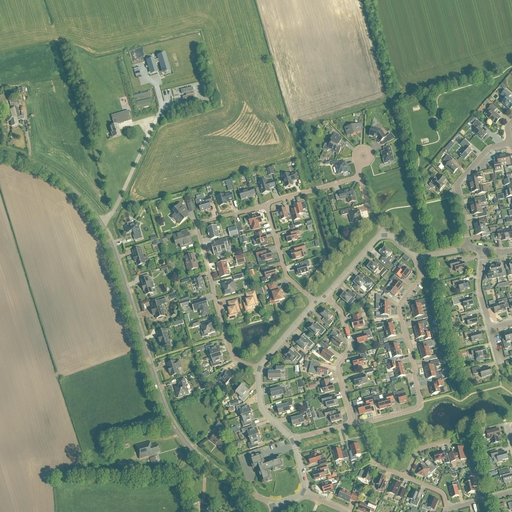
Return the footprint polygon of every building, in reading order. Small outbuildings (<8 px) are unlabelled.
[(153,59),(147,61),(150,69),(155,67),(154,65),(160,63),(163,73),(169,71),(165,57),(158,58),(159,60),(153,61),(153,59)] [(510,110),(511,107),(511,101),(509,98),(511,96),(505,90),(501,95),(506,100),(503,103),(510,110)] [(495,125),(500,118),(494,113),(497,110),(492,105),(488,110),(491,113),(487,118),(495,125)] [(12,127),(19,125),(17,120),(20,119),(17,108),(14,108),(14,107),(4,109),(7,122),(11,122),(12,127)] [(116,119),(112,120),(114,126),(109,127),(112,138),(121,135),(120,132),(120,131),(118,125),(124,123),(122,116),(115,118),(116,119)] [(482,140),(487,134),(480,128),(482,125),(477,121),(473,125),(477,129),(474,133),(477,136),(477,135),(482,140)] [(362,123),(359,124),(345,128),(347,137),(351,136),(358,134),(361,132),(360,129),(363,128),(362,123)] [(394,140),(390,134),(386,138),(383,134),(384,133),(381,130),(377,129),(372,128),(369,137),(374,138),(376,139),(376,140),(376,139),(379,143),(384,140),(387,143),(394,140)] [(340,145),(342,139),(338,135),(334,133),(330,141),(332,142),(331,144),(330,144),(329,146),(327,145),(325,145),(323,149),(324,150),(327,152),(329,151),(329,150),(333,152),(339,155),(341,149),(343,150),(344,146),(340,145)] [(468,149),(471,146),(464,140),(460,145),(464,149),(459,155),(464,160),(471,152),(468,149)] [(384,165),(388,164),(388,163),(393,161),(391,153),(392,153),(390,147),(384,149),(385,152),(382,153),(384,161),(383,161),(384,165)] [(511,159),(509,160),(508,155),(502,156),(504,166),(507,165),(508,168),(511,167),(511,159)] [(451,163),(453,160),(448,156),(444,160),(448,164),(445,168),(448,171),(448,170),(453,174),(458,169),(451,163)] [(502,156),(496,157),(497,162),(494,163),(495,172),(502,171),(501,167),(504,166),(502,156)] [(348,172),(347,169),(346,169),(345,162),(339,164),(338,161),(331,163),(332,166),(335,166),(335,167),(335,168),(336,174),(337,174),(337,175),(344,173),(344,174),(347,173),(348,172)] [(292,182),(298,180),(296,173),(290,175),(290,174),(282,176),(283,181),(284,180),(286,188),(293,185),(292,182)] [(471,187),(481,185),(479,179),(483,179),(482,174),(474,176),(475,180),(469,181),(471,187)] [(444,182),(446,180),(441,176),(437,180),(435,178),(429,185),(434,189),(435,188),(440,192),(444,186),(442,184),(444,182)] [(266,194),(266,193),(270,192),(269,189),(276,187),(274,181),(268,183),(267,181),(259,183),(262,194),(264,194),(265,194),(266,194)] [(481,188),(481,185),(471,187),(472,193),(477,192),(478,195),(487,193),(486,187),(481,188)] [(255,195),(253,188),(249,189),(250,190),(239,193),(242,200),(252,197),(252,196),(255,195)] [(339,193),(339,195),(335,196),(337,202),(341,200),(346,199),(348,200),(349,203),(356,201),(353,192),(352,192),(350,191),(350,190),(339,193)] [(219,196),(217,197),(220,206),(227,204),(226,202),(234,200),(232,193),(224,195),(223,195),(221,195),(219,195),(219,196)] [(485,197),(482,198),(474,200),(475,203),(470,204),(471,210),(481,208),(480,204),(486,203),(485,197)] [(211,198),(205,199),(205,198),(196,200),(197,206),(199,205),(201,212),(211,209),(210,204),(212,203),(211,198)] [(189,213),(180,204),(178,206),(178,207),(175,209),(178,213),(176,214),(176,215),(172,219),(175,222),(176,221),(179,224),(185,219),(184,219),(187,216),(186,215),(189,213)] [(301,206),(301,205),(294,207),(295,210),(292,211),(294,221),(300,219),(299,215),(304,214),(303,211),(301,206)] [(482,211),(481,208),(471,210),(473,216),(478,215),(478,218),(487,216),(486,211),(482,211)] [(292,220),(290,215),(287,215),(285,209),(279,211),(280,216),(281,220),(288,218),(289,221),(292,220)] [(352,223),(361,221),(359,211),(349,214),(352,223)] [(262,223),(260,215),(249,218),(250,226),(251,225),(253,231),(260,229),(258,224),(262,223)] [(476,230),(485,228),(485,225),(488,224),(486,219),(479,221),(480,224),(474,225),(476,230)] [(128,227),(125,228),(127,234),(133,232),(134,234),(133,234),(135,241),(142,239),(137,224),(131,226),(131,223),(127,224),(128,227)] [(211,240),(219,238),(216,227),(208,229),(211,240)] [(228,229),(230,238),(238,236),(236,227),(228,229)] [(486,231),(485,228),(476,230),(477,236),(482,235),(482,237),(490,236),(489,231),(486,231)] [(291,235),(286,236),(288,243),(298,240),(297,236),(300,235),(298,229),(290,232),(291,235)] [(497,231),(498,234),(495,235),(496,239),(498,238),(499,241),(502,240),(502,241),(508,240),(506,231),(503,232),(503,230),(497,231)] [(263,247),(268,246),(267,243),(268,242),(266,236),(263,236),(261,232),(256,233),(257,238),(256,238),(258,246),(262,245),(263,247)] [(179,242),(182,250),(186,249),(185,247),(189,246),(189,248),(193,247),(190,238),(189,238),(188,235),(182,236),(182,233),(173,236),(176,243),(179,242)] [(215,243),(216,247),(213,247),(215,256),(226,253),(224,247),(228,246),(226,240),(215,243)] [(295,251),(291,252),(291,253),(291,254),(291,256),(292,256),(293,260),(297,259),(298,259),(300,259),(300,258),(304,257),(302,252),(305,251),(304,245),(294,248),(295,251)] [(381,251),(379,253),(384,257),(380,262),(385,267),(390,271),(393,266),(389,262),(391,260),(389,257),(392,254),(385,248),(382,252),(381,251)] [(145,264),(145,262),(148,261),(147,257),(143,258),(141,249),(133,251),(134,256),(133,257),(135,263),(136,262),(138,267),(141,266),(142,266),(144,266),(145,264)] [(272,259),(270,252),(266,253),(265,250),(256,252),(259,263),(260,266),(266,265),(265,261),(272,259)] [(194,254),(185,257),(187,264),(186,265),(188,272),(199,269),(194,254)] [(235,257),(237,266),(246,264),(243,255),(235,257)] [(302,266),(297,268),(298,273),(296,273),(297,276),(299,277),(302,276),(301,275),(308,273),(307,268),(310,267),(308,261),(301,263),(302,266)] [(384,268),(376,261),(373,264),(371,262),(369,264),(370,265),(367,268),(374,274),(378,269),(381,271),(384,268)] [(465,270),(464,263),(460,264),(459,261),(450,264),(451,269),(455,268),(456,272),(458,272),(459,273),(460,274),(463,273),(463,272),(463,270),(465,270)] [(221,278),(229,276),(226,262),(217,265),(221,278)] [(502,270),(500,264),(495,266),(497,278),(503,277),(506,277),(505,271),(502,270)] [(400,265),(394,274),(400,279),(402,276),(405,278),(406,279),(412,272),(409,269),(408,271),(400,265)] [(487,272),(488,274),(485,275),(484,281),(495,279),(497,278),(495,266),(489,267),(490,271),(487,272)] [(277,275),(275,269),(272,270),(272,269),(270,270),(269,267),(261,269),(262,274),(265,273),(266,278),(261,279),(262,283),(269,282),(268,279),(270,278),(271,278),(270,277),(277,275)] [(143,277),(144,280),(141,281),(143,285),(142,285),(144,292),(145,292),(146,295),(153,293),(152,289),(155,288),(153,282),(151,282),(149,275),(143,277)] [(204,290),(200,276),(194,278),(195,281),(194,282),(196,289),(197,289),(198,292),(204,290)] [(391,281),(389,284),(398,292),(402,287),(401,286),(403,283),(394,276),(390,280),(391,281)] [(356,285),(354,288),(358,292),(360,289),(363,286),(369,292),(374,286),(366,278),(365,279),(363,281),(359,277),(358,278),(357,277),(355,279),(356,280),(354,283),(356,285)] [(462,284),(461,280),(452,283),(453,286),(455,285),(456,288),(459,287),(460,292),(463,291),(463,290),(469,289),(467,282),(462,284)] [(233,293),(237,292),(236,288),(235,289),(233,282),(223,284),(225,291),(224,291),(225,295),(232,294),(231,293),(232,292),(233,293)] [(268,286),(271,292),(277,289),(274,283),(268,286)] [(389,284),(385,289),(383,288),(381,290),(387,295),(389,292),(395,297),(398,292),(389,284)] [(280,301),(284,300),(281,291),(273,294),(274,299),(271,300),(270,302),(270,303),(270,304),(272,305),(279,303),(280,301)] [(343,295),(341,298),(347,304),(350,306),(355,300),(353,299),(356,297),(349,291),(346,294),(344,292),(342,294),(343,295)] [(246,294),(247,297),(248,300),(246,301),(247,304),(244,304),(246,311),(252,310),(251,307),(255,306),(255,305),(258,304),(255,292),(246,294)] [(376,310),(381,310),(390,310),(390,304),(382,304),(382,297),(379,295),(376,295),(376,310)] [(472,299),(464,301),(463,297),(453,300),(454,306),(463,303),(464,308),(467,307),(467,308),(468,309),(470,308),(470,307),(470,306),(473,305),(472,299)] [(201,317),(204,316),(209,315),(207,308),(208,307),(206,299),(192,303),(195,311),(199,310),(201,317)] [(508,308),(508,305),(506,299),(498,301),(498,304),(501,313),(506,311),(505,309),(508,308)] [(159,318),(159,319),(160,320),(161,320),(162,319),(163,318),(163,317),(165,316),(161,306),(167,304),(165,300),(151,304),(153,308),(151,309),(153,316),(155,315),(156,319),(159,318)] [(418,301),(419,305),(412,306),(413,312),(422,310),(421,307),(427,305),(425,300),(418,301)] [(229,303),(229,306),(230,309),(229,309),(229,312),(226,313),(228,320),(234,318),(233,315),(237,314),(237,313),(240,312),(237,301),(229,303)] [(498,304),(495,305),(494,301),(489,302),(490,309),(493,308),(495,314),(501,313),(498,304)] [(324,311),(323,310),(322,310),(321,311),(321,312),(321,313),(321,314),(321,315),(325,319),(322,321),(329,327),(333,322),(330,320),(333,317),(330,314),(331,314),(328,311),(327,312),(325,310),(324,311)] [(376,314),(376,316),(376,319),(382,319),(382,316),(390,316),(390,310),(381,310),(381,313),(378,313),(376,314)] [(422,310),(413,312),(415,318),(422,317),(423,320),(430,318),(428,312),(423,313),(422,310)] [(355,322),(352,322),(354,329),(364,326),(362,319),(361,319),(360,314),(353,316),(355,322)] [(467,316),(461,317),(463,323),(467,321),(468,324),(467,326),(471,328),(472,325),(478,324),(476,317),(468,319),(467,316)] [(428,327),(427,324),(426,321),(420,322),(421,325),(414,327),(416,333),(427,330),(426,327),(428,327)] [(215,332),(211,322),(201,325),(203,332),(202,333),(203,337),(208,336),(208,334),(215,332)] [(386,333),(394,330),(393,324),(386,326),(385,323),(378,325),(379,328),(384,327),(386,333)] [(312,325),(311,325),(310,325),(309,326),(308,327),(308,328),(309,329),(308,330),(316,336),(318,333),(321,336),(326,331),(319,325),(316,328),(313,324),(312,325)] [(165,330),(158,332),(160,339),(159,339),(160,343),(161,343),(162,348),(170,345),(165,330)] [(386,333),(387,338),(383,340),(384,343),(390,341),(389,338),(396,336),(394,330),(386,333)] [(428,334),(427,330),(416,333),(417,339),(424,337),(425,341),(432,339),(431,333),(428,334)] [(364,335),(356,338),(358,344),(368,341),(367,340),(372,338),(370,331),(364,332),(364,335)] [(332,341),(331,342),(339,348),(343,343),(336,338),(338,335),(333,332),(328,338),(332,341)] [(482,340),(481,333),(472,336),(471,332),(464,334),(466,340),(471,338),(472,343),(482,340)] [(504,334),(505,338),(503,341),(505,350),(508,349),(508,348),(510,347),(509,343),(511,342),(509,332),(504,334)] [(300,339),(299,338),(298,338),(297,339),(296,340),(296,341),(297,342),(296,343),(304,350),(307,347),(310,349),(314,345),(307,339),(305,342),(301,338),(300,339)] [(433,347),(431,341),(420,344),(421,347),(419,348),(421,354),(430,351),(429,348),(433,347)] [(326,350),(323,352),(321,350),(318,353),(321,355),(321,356),(329,362),(334,356),(327,350),(330,348),(322,342),(319,345),(326,350)] [(391,353),(400,350),(398,344),(391,346),(390,343),(385,345),(380,346),(380,348),(380,349),(385,348),(386,351),(388,350),(389,353),(391,353)] [(214,345),(206,348),(209,358),(222,354),(221,352),(220,351),(219,351),(218,346),(218,347),(215,348),(214,345)] [(487,357),(485,350),(479,352),(478,348),(471,350),(472,356),(476,355),(477,359),(476,360),(477,362),(477,363),(482,361),(481,358),(487,357)] [(466,349),(456,352),(459,366),(465,365),(464,360),(462,360),(461,356),(468,354),(466,349)] [(400,350),(391,353),(393,358),(387,360),(388,363),(395,361),(395,358),(402,356),(400,350)] [(289,352),(288,351),(287,351),(286,352),(285,353),(285,354),(286,355),(285,356),(288,358),(287,359),(290,362),(290,361),(293,363),(295,360),(297,362),(301,357),(296,352),(294,354),(290,351),(289,352)] [(431,357),(430,351),(421,354),(422,359),(430,358),(430,361),(437,359),(436,356),(431,357)] [(222,354),(209,358),(212,357),(213,361),(211,363),(212,368),(220,365),(219,362),(222,361),(223,362),(222,357),(222,356),(222,354)] [(361,358),(352,361),(354,367),(364,364),(363,363),(368,361),(366,354),(360,355),(361,358)] [(175,362),(168,364),(169,368),(168,368),(170,374),(171,374),(172,377),(180,374),(179,371),(178,371),(177,369),(181,368),(179,361),(175,362)] [(430,366),(425,368),(426,374),(435,371),(437,371),(436,368),(439,367),(438,361),(431,363),(430,366)] [(396,372),(404,370),(403,364),(398,365),(397,362),(388,365),(389,371),(395,369),(396,372)] [(320,368),(321,365),(311,363),(309,374),(317,376),(317,374),(327,376),(328,370),(320,368)] [(489,368),(480,371),(479,367),(472,369),(473,375),(481,373),(482,379),(485,378),(485,377),(491,375),(489,368)] [(276,373),(269,373),(269,380),(273,379),(273,381),(277,381),(277,379),(280,379),(280,373),(284,372),(284,368),(276,368),(276,373)] [(404,370),(396,372),(397,378),(392,380),(392,383),(400,381),(399,378),(406,376),(404,370)] [(435,371),(426,374),(428,380),(435,378),(436,381),(443,379),(441,373),(436,375),(435,371)] [(234,377),(233,377),(233,378),(226,373),(227,374),(225,376),(222,374),(217,381),(221,384),(224,383),(227,385),(226,386),(228,383),(229,384),(229,383),(230,383),(231,382),(231,381),(231,380),(234,377)] [(361,385),(367,383),(365,375),(354,378),(356,386),(357,386),(358,386),(359,386),(360,386),(361,385)] [(185,385),(186,384),(185,379),(178,381),(180,386),(175,388),(177,394),(176,394),(178,398),(182,397),(182,396),(188,394),(185,385)] [(325,393),(334,391),(332,385),(329,385),(328,381),(321,382),(323,388),(325,393)] [(444,387),(442,381),(434,383),(435,387),(430,388),(432,395),(441,393),(441,394),(445,393),(443,387),(444,387)] [(238,391),(236,394),(236,395),(237,394),(240,396),(239,399),(243,403),(248,398),(249,397),(246,394),(248,391),(249,392),(243,387),(243,386),(243,385),(241,388),(240,388),(239,389),(238,390),(238,391)] [(286,394),(284,388),(283,385),(277,386),(278,390),(271,392),(272,398),(276,397),(276,398),(280,397),(280,396),(286,394)] [(388,395),(383,397),(384,400),(386,408),(392,407),(391,403),(394,402),(391,392),(388,393),(388,395)] [(397,392),(393,392),(395,398),(398,398),(400,405),(407,403),(405,394),(398,396),(397,392)] [(331,396),(329,396),(321,398),(323,404),(326,404),(327,408),(338,405),(336,398),(332,399),(331,396)] [(379,396),(373,398),(375,404),(378,403),(380,410),(386,408),(384,400),(380,400),(379,396)] [(374,407),(371,397),(365,399),(366,401),(363,402),(363,405),(366,414),(372,412),(370,408),(374,407)] [(291,400),(284,402),(285,406),(277,408),(279,414),(283,413),(283,415),(287,414),(287,412),(290,411),(289,407),(293,406),(291,400)] [(362,402),(357,404),(356,401),(353,402),(355,409),(358,408),(360,415),(366,414),(363,405),(362,402)] [(250,410),(248,406),(248,407),(245,408),(244,405),(236,407),(238,412),(241,413),(242,417),(252,413),(252,412),(251,411),(250,410)] [(342,420),(340,412),(336,413),(335,410),(325,412),(326,417),(330,416),(331,422),(342,420)] [(252,413),(242,417),(243,420),(241,422),(243,428),(251,425),(251,426),(255,425),(252,417),(253,416),(253,414),(252,413)] [(299,418),(291,420),(293,426),(297,425),(297,426),(301,425),(300,424),(304,423),(302,417),(305,416),(304,413),(298,415),(299,418)] [(216,428),(221,433),(225,428),(219,423),(216,428)] [(252,427),(244,429),(241,430),(243,434),(245,433),(246,435),(248,435),(250,439),(260,435),(259,434),(259,433),(257,432),(255,425),(251,426),(252,427)] [(498,429),(486,432),(488,440),(492,439),(493,444),(499,442),(498,437),(500,436),(498,429)] [(225,443),(215,435),(210,441),(216,446),(217,445),(220,448),(225,443)] [(260,435),(250,439),(251,442),(248,445),(250,450),(259,447),(257,444),(261,443),(261,444),(260,439),(260,438),(260,437),(260,435)] [(124,446),(125,449),(129,448),(129,445),(128,439),(120,441),(122,447),(124,446)] [(160,452),(158,445),(151,447),(150,442),(135,446),(139,459),(155,454),(160,452)] [(351,446),(352,451),(349,452),(351,461),(357,460),(356,456),(361,455),(360,451),(361,451),(360,448),(359,448),(358,444),(351,446)] [(464,447),(458,448),(459,452),(453,453),(449,454),(451,462),(455,461),(455,460),(460,459),(461,461),(466,460),(465,454),(464,454),(463,447),(464,447)] [(260,449),(247,453),(253,469),(259,467),(260,471),(259,472),(261,480),(263,480),(264,484),(272,481),(269,472),(272,471),(273,472),(281,469),(280,468),(284,467),(282,458),(269,463),(270,464),(264,466),(263,465),(265,465),(260,449)] [(344,451),(341,451),(340,449),(333,451),(336,462),(348,458),(346,451),(344,451)] [(508,459),(506,452),(498,455),(497,451),(490,453),(492,459),(497,457),(498,463),(502,462),(502,461),(508,459)] [(444,457),(443,452),(434,454),(436,461),(443,460),(444,464),(450,463),(448,456),(444,457)] [(316,454),(315,454),(314,454),(313,455),(312,455),(312,456),(313,457),(308,458),(310,465),(319,462),(320,465),(327,463),(325,459),(324,455),(320,457),(319,455),(317,455),(316,454)] [(152,464),(152,465),(159,463),(158,462),(157,462),(155,457),(150,459),(151,464),(152,464)] [(121,463),(122,469),(134,465),(133,460),(121,463)] [(427,468),(421,465),(417,474),(426,478),(429,472),(432,474),(436,469),(431,464),(427,468)] [(326,466),(320,468),(321,471),(313,474),(315,481),(326,478),(324,471),(328,470),(326,466)] [(373,473),(367,470),(366,472),(361,470),(358,477),(363,479),(369,482),(373,473)] [(509,470),(499,473),(500,478),(501,481),(504,483),(504,484),(511,481),(511,474),(511,475),(510,475),(509,470)] [(376,483),(376,485),(379,486),(378,490),(383,492),(386,485),(383,484),(386,478),(380,476),(377,481),(376,483)] [(477,488),(474,478),(468,479),(469,483),(465,484),(468,494),(474,492),(474,489),(477,488)] [(401,485),(394,481),(389,493),(396,496),(396,495),(398,496),(398,497),(402,498),(405,490),(401,489),(399,488),(401,485)] [(460,489),(458,482),(452,484),(453,487),(450,488),(451,492),(450,492),(451,495),(452,498),(459,496),(457,490),(460,489)] [(338,485),(332,486),(331,483),(322,486),(324,493),(329,491),(329,492),(334,494),(338,485)] [(353,495),(342,490),(338,498),(349,502),(351,500),(356,502),(358,496),(360,497),(363,492),(359,490),(357,495),(353,494),(353,495)] [(414,490),(410,499),(412,500),(410,504),(417,507),(420,500),(417,498),(420,493),(417,491),(414,490)] [(432,498),(429,504),(428,504),(425,505),(425,506),(426,507),(425,510),(430,511),(431,509),(434,510),(438,501),(432,498)] [(370,507),(362,503),(358,511),(361,511),(370,511),(371,511),(374,511),(377,506),(371,504),(370,507)]
